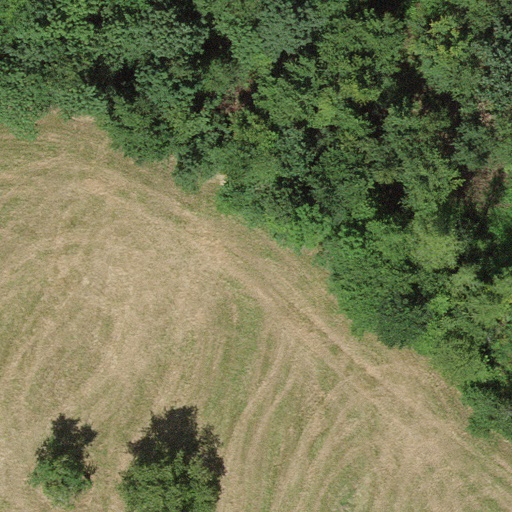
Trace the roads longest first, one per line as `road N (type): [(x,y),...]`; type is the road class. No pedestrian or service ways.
road 1 (track): [(238,115),(362,0)]
road 2 (track): [(287,511),(297,471),(298,352)]
